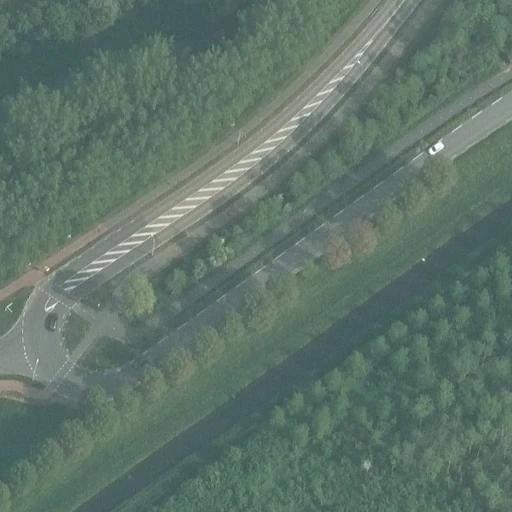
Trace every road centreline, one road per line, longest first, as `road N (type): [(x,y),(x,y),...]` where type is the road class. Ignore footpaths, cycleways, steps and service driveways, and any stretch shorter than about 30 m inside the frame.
road 1 (tertiary): [(511,109),(115,386),(82,388),(58,377),(40,346)]
road 2 (tertiary): [(40,346),(42,315),(56,293),(294,126),(403,0)]
